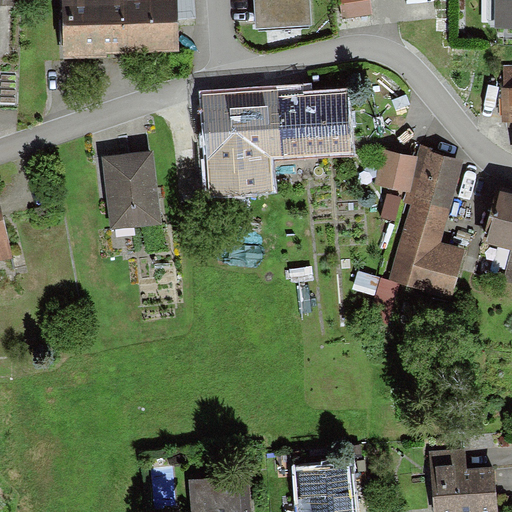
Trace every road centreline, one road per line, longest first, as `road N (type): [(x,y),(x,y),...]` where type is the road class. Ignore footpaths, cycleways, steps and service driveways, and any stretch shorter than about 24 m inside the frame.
road 1 (residential): [(227,70),(284,53),(378,50),(404,61),(481,151),(511,167)]
road 2 (residential): [(0,149),(227,70)]
